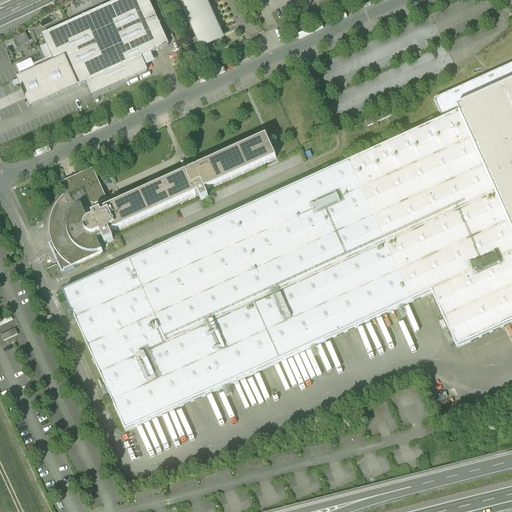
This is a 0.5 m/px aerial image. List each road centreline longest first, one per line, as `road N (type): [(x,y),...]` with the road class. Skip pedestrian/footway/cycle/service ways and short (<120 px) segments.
road 1 (unclassified): [(0,183),(406,0)]
road 2 (motorway): [(428,482),(306,511)]
